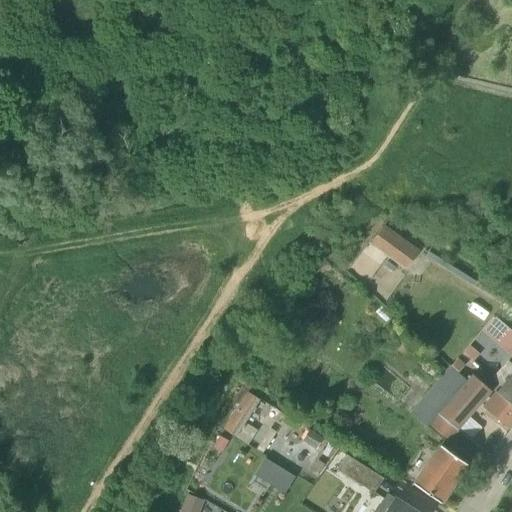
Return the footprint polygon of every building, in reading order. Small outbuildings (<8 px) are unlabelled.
[(373,243),(406,267),(417,253),(384,228),(373,243)] [(511,355),(511,329),(496,315),(483,328),(511,355)] [(416,372),(433,387),(410,414),(447,443),(456,430),(437,415),(450,400),(467,381),(434,352),(416,372)] [(477,370),(467,381),(450,400),(437,415),(456,430),(496,386),(477,370)] [(511,374),(496,393),(511,406),(511,374)] [(227,427),(241,433),(259,391),(245,385),(227,427)] [(511,406),(496,393),(483,408),(508,429),(511,424),(511,406)] [(467,465),(440,446),(413,485),(440,504),(467,465)] [(337,470),(373,494),(383,479),(346,455),(337,470)] [(272,485),(286,493),(297,473),(266,457),(248,489),(265,498),(272,485)] [(414,511),(387,494),(375,511),(414,511)]
